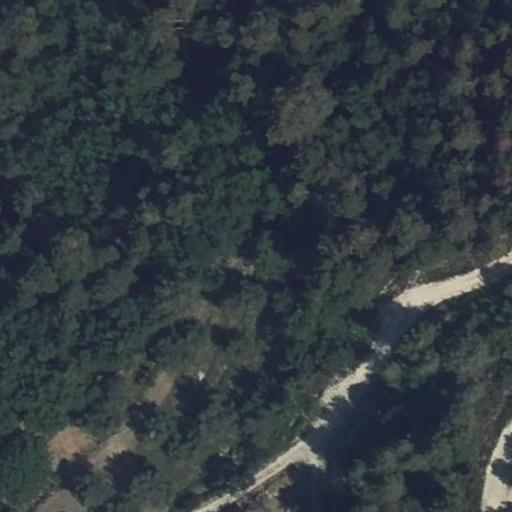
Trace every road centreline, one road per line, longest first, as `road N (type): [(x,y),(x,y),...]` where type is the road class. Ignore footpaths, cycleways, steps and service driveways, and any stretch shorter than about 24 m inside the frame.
road 1 (track): [(511,263),(417,300),(378,341),(310,446),(321,511)]
road 2 (track): [(310,446),(208,511)]
